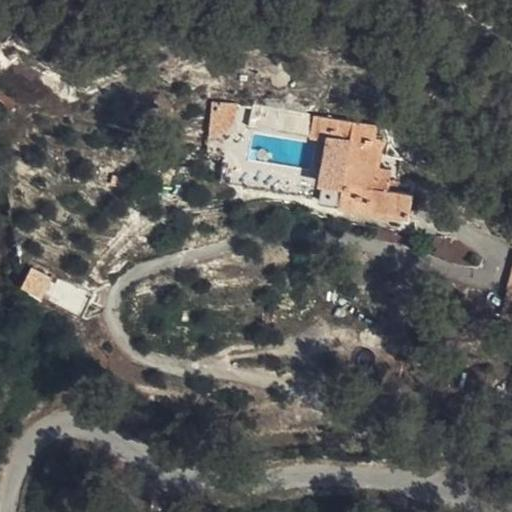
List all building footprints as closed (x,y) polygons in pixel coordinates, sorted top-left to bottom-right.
[(241,106),(220,104),(216,132),(219,133),(223,134),(227,134),(232,133),(237,130),(239,125),(240,120),(239,116),(239,112),(240,108),(241,106)] [(308,140),(308,116),(298,115),(298,138),(308,140)] [(376,181),(377,171),(380,141),(374,140),(375,125),(308,116),(308,140),(334,144),(349,146),(345,176),(341,211),(412,221),(414,198),(398,196),(387,194),(389,183),(376,181)] [(349,146),(334,144),(330,175),(345,176),(349,146)] [(242,179),(244,167),(222,164),(221,176),(242,179)] [(327,200),(330,175),(244,164),(244,167),(242,179),(241,189),(327,200)] [(390,173),(377,171),(376,181),(389,183),(390,173)] [(326,208),(341,211),(345,176),(330,175),(327,200),(326,208)] [(399,186),(389,183),(387,194),(398,196),(399,186)]
